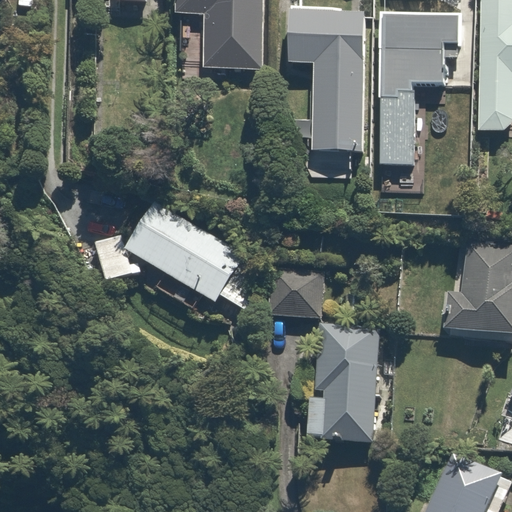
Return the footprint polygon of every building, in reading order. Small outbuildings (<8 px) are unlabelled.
[(121,0),(121,8),(156,9),(156,0),(121,0)] [(184,0),(183,25),(213,26),(210,78),(268,81),(271,0),(184,0)] [(511,4),(489,3),(483,138),(511,138),(511,4)] [(372,19),(295,20),(295,75),(373,74),(372,19)] [(387,21),(383,105),(389,105),(387,173),(422,174),(426,91),(457,92),(457,86),(458,56),(469,56),(470,25),(387,21)] [(363,86),(326,85),(325,118),(362,119),(363,86)] [(248,259),(164,208),(134,257),(218,308),(248,259)] [(112,287),(144,277),(141,266),(135,268),(126,236),(99,244),(112,287)] [(511,250),(470,246),(465,295),(456,294),(452,340),(511,346),(511,250)] [(323,273),(275,271),(274,325),(321,326),(323,273)] [(392,330),(327,325),(321,405),(316,405),(313,442),(377,448),(381,401),(386,401),(392,330)] [(507,511),(511,503),(511,484),(454,458),(428,511),(507,511)]
